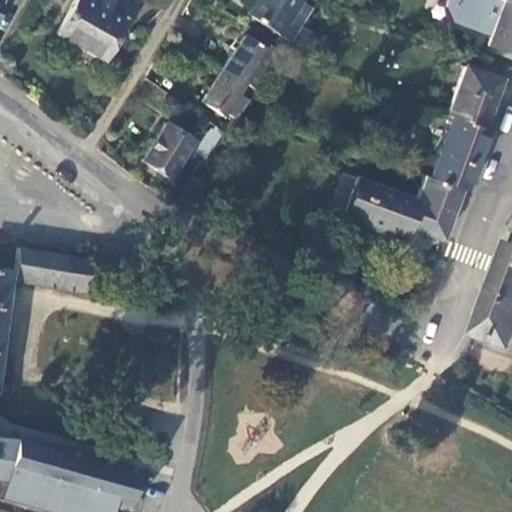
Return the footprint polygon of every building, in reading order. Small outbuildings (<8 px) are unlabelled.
[(133,7),(121,0),(74,0),(55,34),(103,62),(133,7)] [(300,1),(298,0),(253,0),(245,15),(278,34),(293,13),(297,15),(302,9),(297,6),(300,1)] [(511,53),(511,3),(502,0),(500,0),(485,42),(511,53)] [(247,85),(253,90),(276,58),(243,35),(220,68),(247,85)] [(486,129),(502,86),(498,85),(500,78),(463,64),(445,114),(449,116),(486,129)] [(242,92),(247,85),(220,68),(197,101),(220,115),(222,112),(230,117),(243,99),(235,93),(238,89),(242,92)] [(463,189),(486,129),(449,116),(428,176),(459,188),(463,189)] [(166,177),(190,141),(164,122),(138,159),(166,177)] [(195,151),(203,156),(222,131),(213,124),(195,151)] [(439,240),(459,188),(428,176),(423,175),(415,198),(354,176),(339,216),(400,238),(401,235),(413,240),(417,231),(439,240)] [(490,290),(511,298),(511,243),(508,242),(490,290)] [(13,280),(85,290),(90,258),(17,247),(13,280)] [(511,298),(490,290),(474,335),(511,349),(511,347),(511,298)] [(0,491),(8,492),(5,500),(46,511),(47,511),(50,504),(59,506),(57,511),(106,511),(112,491),(127,496),(127,494),(135,467),(13,433),(12,438),(0,437),(0,491)] [(133,496),(127,494),(127,496),(112,491),(108,504),(130,510),(133,496)]
